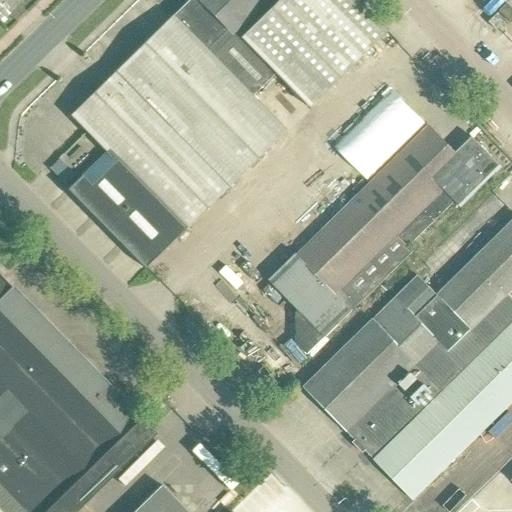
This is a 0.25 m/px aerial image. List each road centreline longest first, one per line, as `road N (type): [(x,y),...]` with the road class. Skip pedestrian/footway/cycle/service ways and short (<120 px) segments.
road 1 (unclassified): [(0,179),(327,511)]
road 2 (unclassified): [(511,104),(410,0)]
